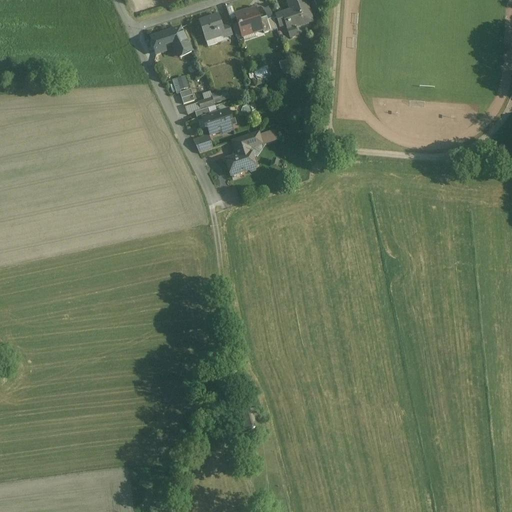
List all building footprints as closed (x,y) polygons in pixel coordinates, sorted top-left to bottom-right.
[(304,0),(286,0),(291,11),(276,17),(280,28),(286,26),(290,38),(298,36),(296,28),(313,22),(309,11),(304,0)] [(322,0),(314,0),(317,9),(321,9),(322,0)] [(254,10),(233,17),(241,39),(261,32),(254,10)] [(218,15),(199,22),(206,42),(222,37),(225,36),(222,28),(218,15)] [(277,30),(273,18),(265,21),(269,33),(277,30)] [(231,36),(228,26),(222,28),(225,36),(222,37),(223,39),(231,36)] [(180,30),(158,37),(161,47),(163,47),(172,44),(175,51),(178,59),(179,58),(180,59),(192,53),(180,30)] [(161,47),(158,37),(150,40),(155,57),(165,54),(163,47),(161,47)] [(212,93),(214,104),(227,101),(225,90),(212,93)] [(190,91),(180,94),(184,106),(194,104),(190,91)] [(212,99),(197,104),(199,110),(214,105),(212,99)] [(208,109),(195,114),(198,123),(203,121),(202,120),(211,117),(208,109)] [(211,117),(202,120),(203,121),(206,130),(208,129),(210,136),(231,129),(229,122),(231,121),(228,111),(211,117)] [(208,135),(194,140),(199,154),(213,149),(208,135)] [(259,135),(232,144),(236,154),(250,150),(262,145),(259,135)] [(250,150),(236,154),(237,158),(233,159),(232,162),(227,164),(230,175),(236,173),(238,175),(249,171),(251,173),(255,172),(255,169),(259,168),(256,159),(253,160),(250,150)]
